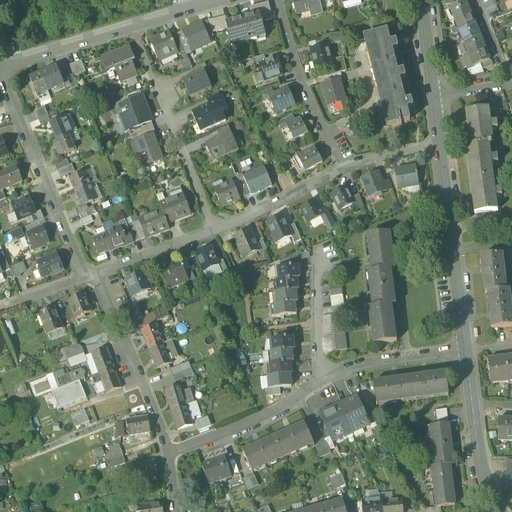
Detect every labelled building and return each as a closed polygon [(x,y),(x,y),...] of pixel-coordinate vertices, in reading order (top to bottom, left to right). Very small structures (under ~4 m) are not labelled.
[(311,16),(322,13),(319,3),(318,0),(294,0),(293,0),(297,14),(310,11),(311,16)] [(360,0),(354,0),(343,3),(344,9),(362,4),(360,0)] [(455,20),(470,14),(465,2),(450,9),(455,20)] [(265,18),(266,21),(272,19),(268,3),(249,8),(252,17),(259,15),(261,19),(265,18)] [(449,22),(455,20),(450,9),(445,11),(449,22)] [(457,26),(460,32),(475,26),(470,14),(455,20),(457,26)] [(227,28),(232,45),(233,45),(232,43),(248,39),(249,41),(257,39),(257,37),(264,35),(265,37),(265,36),(261,19),(259,15),(252,17),(226,23),(227,28)] [(213,20),(207,22),(202,24),(208,39),(213,36),(212,32),(216,31),(227,28),(226,23),(225,17),(213,20)] [(376,26),(375,20),(362,23),(363,29),(376,26)] [(183,32),(191,51),(210,43),(208,39),(202,24),(183,32)] [(450,29),(453,35),(460,32),(457,26),(450,29)] [(460,32),(465,44),(480,37),(475,26),(460,32)] [(502,30),(495,33),(498,42),(505,39),(502,30)] [(183,32),(178,34),(177,33),(170,36),(177,51),(176,51),(177,54),(185,51),(186,54),(191,51),(183,32)] [(364,38),(371,65),(394,58),(391,46),(397,44),(395,38),(389,40),(387,32),(364,38)] [(150,41),(158,59),(176,51),(177,51),(170,36),(169,33),(150,41)] [(339,36),(332,38),(333,44),(341,42),(339,36)] [(465,44),(469,55),(484,49),(480,37),(465,44)] [(118,67),(123,82),(137,76),(132,62),(135,61),(129,46),(101,57),(105,68),(116,64),(118,67)] [(310,64),(312,71),(333,66),(331,60),(327,46),(311,50),(314,63),(310,64)] [(489,61),(484,49),(469,55),(462,58),(467,71),(475,67),(480,64),(489,61)] [(251,58),(254,67),(260,65),(259,64),(266,62),(264,56),(251,58)] [(333,66),(335,74),(341,72),(347,71),(343,57),(331,60),(333,66)] [(191,66),(188,58),(179,62),(183,70),(191,66)] [(262,72),(265,81),(282,75),(277,58),(266,62),(259,64),(260,65),(262,72)] [(371,65),(380,97),(403,91),(400,78),(405,77),(403,69),(397,70),(394,58),(371,65)] [(69,65),(73,74),(67,76),(69,82),(71,88),(77,86),(73,76),(86,71),(81,60),(69,65)] [(480,64),(482,70),(493,65),(490,60),(489,61),(480,64)] [(194,68),(196,74),(204,71),(208,70),(205,63),(194,68)] [(475,67),(467,71),(470,76),(484,74),(482,70),(480,64),(475,67)] [(57,68),(41,74),(48,91),(64,84),(69,82),(67,76),(61,79),(57,68)] [(182,80),(189,97),(211,87),(204,71),(196,74),(182,80)] [(256,84),(265,81),(262,72),(253,75),(256,84)] [(329,75),(331,81),(340,79),(340,80),(343,79),(341,72),(335,74),(329,75)] [(36,95),(48,91),(41,74),(30,79),(36,95)] [(136,78),(126,82),(128,87),(138,84),(136,78)] [(323,84),(329,107),(346,103),(340,80),(340,79),(331,81),(323,84)] [(262,93),(264,100),(269,98),(268,97),(274,95),(272,90),(262,93)] [(269,98),(274,113),(294,105),(288,90),(274,95),(268,97),(269,98)] [(51,98),(48,91),(36,95),(40,103),(51,98)] [(406,103),(403,91),(380,97),(388,127),(411,121),(408,109),(413,108),(412,101),(406,103)] [(222,93),(219,94),(221,101),(218,103),(222,112),(229,109),(222,93)] [(207,100),(209,105),(218,102),(218,103),(221,101),(219,94),(207,100)] [(119,114),(126,131),(127,131),(151,122),(152,121),(142,96),(116,106),(119,114)] [(200,124),(204,131),(226,121),(222,112),(218,103),(218,102),(209,105),(193,113),(198,125),(200,124)] [(50,121),(48,115),(44,107),(35,111),(38,119),(41,125),(50,121)] [(465,112),(470,146),(491,143),(493,143),(491,130),(497,129),(496,122),(490,123),(488,109),(465,112)] [(121,133),(126,131),(119,114),(114,116),(121,133)] [(66,118),(73,134),(77,132),(71,116),(66,118)] [(51,124),(58,140),(68,136),(73,134),(66,118),(51,124)] [(277,124),(280,130),(286,127),(286,126),(289,125),(290,124),(287,119),(277,124)] [(289,131),(293,140),(307,133),(301,119),(295,122),(290,124),(289,125),(291,130),(289,131)] [(155,133),(153,127),(151,122),(127,131),(129,137),(131,143),(134,142),(153,134),(155,133)] [(217,132),(220,138),(231,133),(228,127),(217,132)] [(80,140),(77,132),(73,134),(68,136),(71,143),(80,140)] [(214,154),(217,160),(238,150),(237,148),(233,138),(231,133),(220,138),(206,144),(211,155),(214,154)] [(134,142),(144,167),(163,159),(153,134),(134,142)] [(239,135),(233,138),(237,148),(243,145),(239,135)] [(71,143),(68,136),(58,140),(55,142),(60,155),(74,150),(71,143)] [(491,145),(491,143),(470,146),(466,147),(475,213),(498,210),(496,197),(502,196),(501,189),(495,190),(492,164),(498,163),(497,156),(491,157),(489,145),(491,145)] [(296,168),(300,174),(305,172),(322,162),(314,148),(294,159),(298,166),(296,168)] [(55,164),(57,170),(67,166),(65,160),(55,164)] [(71,164),(67,166),(57,170),(60,178),(75,172),(71,164)] [(0,173),(0,185),(1,189),(12,184),(13,185),(21,182),(15,167),(0,173)] [(395,171),(398,188),(409,186),(409,187),(418,186),(418,185),(416,175),(417,175),(417,172),(416,173),(415,168),(403,170),(403,169),(395,170),(395,171)] [(88,181),(91,186),(96,184),(98,183),(92,169),(86,171),(90,180),(88,181)] [(244,180),(251,194),(272,186),(264,169),(244,178),(244,180)] [(70,178),(76,193),(91,186),(88,181),(90,180),(86,171),(70,178)] [(362,178),(370,198),(385,192),(382,183),(378,172),(362,178)] [(225,188),(224,185),(221,180),(212,184),(215,192),(225,188)] [(239,182),(240,183),(234,186),(239,199),(245,196),(251,194),(244,180),(239,182)] [(382,183),(385,192),(391,190),(388,180),(382,183)] [(215,192),(222,207),(239,199),(234,186),(232,182),(224,185),(225,188),(215,192)] [(102,198),(96,184),(91,186),(96,200),(102,198)] [(96,200),(91,186),(76,193),(81,206),(86,204),(96,200)] [(331,194),(339,210),(354,203),(351,198),(346,187),(331,194)] [(170,195),(172,200),(173,200),(173,201),(184,197),(182,190),(170,195)] [(156,196),(160,205),(165,202),(166,202),(162,193),(156,196)] [(354,203),(357,210),(364,207),(359,194),(351,198),(354,203)] [(168,210),(173,222),(191,215),(184,197),(173,201),(173,200),(172,200),(166,202),(165,202),(168,210)] [(14,213),(18,221),(27,217),(36,214),(35,213),(29,198),(12,206),(14,213)] [(301,207),(308,221),(320,215),(321,214),(319,211),(314,201),(301,207)] [(173,222),(168,210),(165,202),(160,205),(162,210),(163,212),(167,224),(173,222)] [(401,210),(398,202),(395,203),(393,205),(392,208),(392,211),(393,213),(401,210)] [(75,209),(80,221),(91,216),(96,214),(93,206),(88,208),(86,204),(81,206),(75,209)] [(335,228),(330,219),(325,209),(319,211),(321,214),(320,215),(324,222),(329,231),(335,228)] [(145,238),(169,229),(167,224),(163,212),(162,210),(138,220),(139,222),(140,225),(145,238)] [(27,217),(30,224),(44,218),(41,211),(35,213),(36,214),(27,217)] [(18,221),(14,213),(7,216),(10,224),(11,224),(18,221)] [(266,222),(275,241),(290,234),(291,234),(287,226),(283,215),(266,222)] [(80,221),(82,226),(93,222),(91,216),(80,221)] [(27,217),(18,221),(21,228),(30,224),(27,217)] [(106,233),(106,234),(112,248),(113,250),(127,244),(128,245),(134,243),(133,243),(129,232),(127,226),(124,220),(118,223),(120,227),(106,233)] [(18,221),(11,224),(14,231),(21,228),(18,221)] [(102,225),(106,233),(120,227),(118,223),(113,226),(111,221),(102,225)] [(140,225),(134,228),(132,223),(127,226),(129,232),(133,243),(139,240),(145,238),(140,225)] [(291,236),(294,242),(301,239),(294,223),(287,226),(291,234),(290,234),(291,236)] [(10,233),(13,240),(24,236),(21,228),(14,231),(10,233)] [(31,246),(33,250),(44,245),(44,244),(49,242),(43,228),(26,235),(27,237),(31,246)] [(234,237),(243,255),(258,248),(259,248),(255,241),(250,229),(234,237)] [(368,309),(373,345),(396,341),(391,305),(396,305),(391,269),(394,269),(390,233),(367,236),(372,271),(368,272),(373,308),(368,309)] [(99,254),(112,248),(106,234),(93,240),(99,254)] [(31,246),(27,237),(20,240),(24,249),(31,246)] [(258,248),(259,252),(267,249),(261,238),(255,241),(259,248),(258,248)] [(196,253),(204,272),(218,265),(219,265),(218,262),(210,247),(196,253)] [(302,266),(302,259),(301,254),(301,252),(290,256),(290,261),(291,266),(299,265),(299,266),(302,266)] [(16,266),(10,268),(3,253),(0,254),(0,268),(2,273),(10,270),(14,279),(20,277),(16,266)] [(39,267),(43,278),(51,274),(52,276),(64,271),(57,255),(37,264),(39,267)] [(486,294),(488,294),(507,291),(502,256),(482,258),(486,294)] [(158,270),(167,290),(174,286),(174,285),(187,279),(188,279),(184,272),(179,260),(158,270)] [(231,277),(229,272),(223,260),(218,262),(219,265),(218,265),(222,275),(225,281),(230,279),(231,277)] [(16,266),(20,277),(26,271),(23,263),(16,266)] [(277,268),(278,280),(297,278),(300,278),(299,266),(299,265),(291,266),(280,267),(277,268)] [(36,280),(43,278),(39,267),(32,270),(36,280)] [(187,279),(190,286),(196,283),(190,269),(184,272),(188,279),(187,279)] [(126,279),(133,297),(150,290),(143,272),(126,279)] [(276,280),(277,292),(296,290),(299,290),(297,278),(278,280),(276,280)] [(347,349),(345,333),(347,333),(343,312),(344,312),(345,312),(344,306),(343,301),(342,296),(342,290),(341,284),(329,286),(329,292),(330,297),(331,303),(332,308),(332,314),(335,335),(334,335),(336,350),(347,349)] [(274,293),(276,305),(295,302),(298,302),(296,290),(277,292),(274,293)] [(511,311),(509,291),(507,291),(488,294),(493,330),(511,327),(511,311)] [(69,301),(76,318),(86,314),(91,312),(83,295),(69,301)] [(296,315),(295,302),(276,305),(273,305),(274,307),(273,307),(273,314),(275,314),(275,317),(296,315)] [(127,310),(130,316),(140,312),(141,312),(138,305),(127,310)] [(40,313),(48,335),(62,330),(54,308),(40,313)] [(137,320),(141,329),(169,317),(166,309),(142,318),(137,320)] [(130,316),(132,322),(137,320),(142,318),(140,312),(130,316)] [(76,318),(79,324),(89,320),(86,314),(76,318)] [(10,322),(5,324),(11,337),(16,335),(10,322)] [(222,332),(219,324),(212,327),(215,335),(222,332)] [(141,331),(149,351),(164,345),(156,325),(141,331)] [(283,330),(284,338),(293,337),(293,338),(298,337),(297,329),(283,330)] [(65,336),(62,330),(48,335),(50,342),(65,336)] [(167,344),(172,342),(175,341),(171,333),(164,335),(167,344)] [(272,340),(273,352),(292,350),(294,349),(293,338),(293,337),(284,338),(272,340)] [(266,340),(264,353),(270,352),(273,352),(272,340),(266,340)] [(164,345),(170,362),(179,358),(172,342),(167,344),(164,345)] [(63,350),(67,361),(84,354),(85,354),(82,347),(77,345),(63,350)] [(170,362),(164,345),(149,351),(157,370),(171,365),(170,362)] [(99,375),(99,374),(114,369),(107,349),(91,355),(99,375)] [(61,364),(67,361),(63,350),(56,353),(61,364)] [(238,361),(246,359),(240,350),(233,353),(236,361),(238,361)] [(270,352),(272,364),(291,362),(293,362),(292,350),(273,352),(270,352)] [(263,365),(269,364),(272,364),(270,352),(264,353),(262,353),(263,365)] [(87,363),(85,357),(84,354),(67,361),(71,369),(87,363)] [(87,363),(92,377),(99,375),(91,355),(85,357),(87,363)] [(511,358),(505,359),(488,361),(491,386),(500,384),(499,380),(508,379),(508,383),(511,382),(511,358)] [(292,374),(291,362),(272,364),(269,364),(270,376),(290,374),(292,374)] [(203,366),(195,369),(197,375),(200,374),(200,376),(204,374),(203,373),(205,372),(203,366)] [(249,366),(242,367),(243,376),(250,375),(249,366)] [(186,372),(183,373),(181,367),(179,368),(177,367),(171,370),(173,376),(172,377),(175,383),(194,376),(192,370),(186,372)] [(122,389),(114,369),(99,374),(102,383),(105,392),(106,395),(122,389)] [(53,375),(58,390),(80,382),(85,380),(82,370),(65,377),(63,371),(53,375)] [(92,377),(95,386),(102,383),(99,374),(99,375),(92,377)] [(291,387),(290,374),(270,376),(268,377),(269,389),(280,388),(291,387)] [(374,384),(376,404),(448,394),(446,374),(374,384)] [(52,393),(58,390),(53,375),(46,378),(52,393)] [(52,393),(58,410),(86,399),(80,382),(58,390),(52,393)] [(105,392),(102,383),(95,386),(98,395),(105,392)] [(28,392),(25,385),(19,387),(21,395),(28,392)] [(171,411),(172,411),(187,406),(195,404),(191,390),(185,392),(186,397),(184,397),(181,386),(165,390),(171,411)] [(280,388),(269,389),(267,389),(268,396),(281,395),(280,388)] [(341,406),(352,431),(359,428),(363,430),(369,427),(357,399),(341,406)] [(81,403),(57,412),(58,416),(82,407),(81,403)] [(197,403),(195,404),(187,406),(191,420),(201,417),(197,403)] [(191,420),(187,406),(172,411),(178,430),(193,425),(191,420)] [(332,443),(346,437),(345,435),(352,431),(341,406),(320,415),(330,438),(332,443)] [(70,416),(75,428),(89,423),(85,410),(70,416)] [(436,411),(438,427),(448,425),(446,410),(436,411)] [(127,421),(129,436),(150,433),(147,417),(127,421)] [(195,423),(199,432),(211,427),(208,418),(195,423)] [(511,419),(499,420),(499,442),(511,442),(511,419)] [(242,452),(251,473),(283,459),(314,446),(305,425),(274,438),(242,452)] [(431,468),(436,507),(440,507),(456,504),(450,466),(454,466),(448,425),(438,427),(430,428),(435,467),(431,468)] [(35,434),(32,426),(24,429),(28,437),(35,434)] [(124,428),(116,430),(117,438),(125,437),(124,428)] [(353,434),(346,437),(346,438),(353,435),(363,431),(363,430),(359,428),(352,431),(353,434)] [(365,436),(363,431),(353,435),(356,440),(365,436)] [(496,432),(488,433),(490,440),(497,439),(496,432)] [(330,438),(324,440),(329,451),(334,449),(332,443),(330,438)] [(314,448),(320,459),(331,454),(329,451),(325,443),(314,448)] [(109,448),(111,453),(121,449),(119,444),(109,448)] [(105,456),(104,455),(102,447),(94,450),(96,458),(105,456)] [(126,464),(123,457),(121,449),(111,453),(109,454),(112,461),(112,462),(114,468),(126,464)] [(389,457),(386,449),(379,452),(383,460),(389,457)] [(203,466),(209,486),(233,478),(227,459),(203,466)] [(134,464),(136,480),(157,477),(155,461),(134,464)] [(242,480),(248,491),(259,486),(254,474),(242,480)] [(329,480),(335,491),(346,486),(340,475),(329,480)] [(367,502),(383,501),(380,494),(378,491),(366,492),(367,502)] [(392,493),(380,494),(383,501),(383,502),(393,502),(392,493)] [(345,511),(342,500),(308,510),(304,511),(299,511),(345,511)] [(28,505),(30,511),(40,511),(44,511),(41,501),(28,505)] [(393,502),(383,502),(383,501),(367,502),(363,502),(363,506),(363,511),(403,511),(404,511),(403,501),(393,502)] [(141,506),(141,511),(162,511),(161,503),(141,506)] [(292,506),(293,511),(299,511),(304,511),(302,503),(292,506)]
